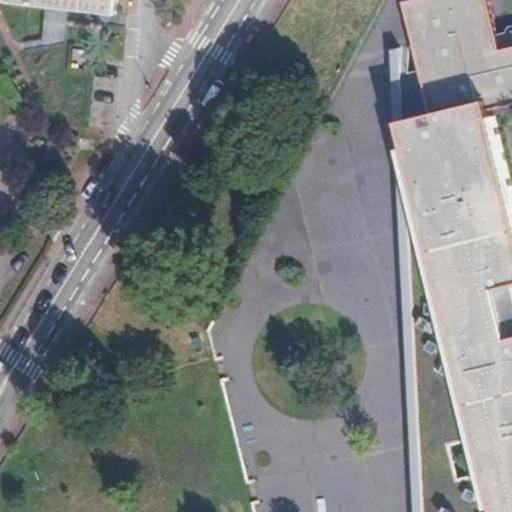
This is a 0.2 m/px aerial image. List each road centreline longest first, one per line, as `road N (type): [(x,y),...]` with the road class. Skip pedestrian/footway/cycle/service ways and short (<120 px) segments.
road 1 (tertiary): [(18,363),(147,146)]
road 2 (tertiary): [(147,146),(238,0)]
road 3 (unclassified): [(147,146),(137,105),(149,0)]
